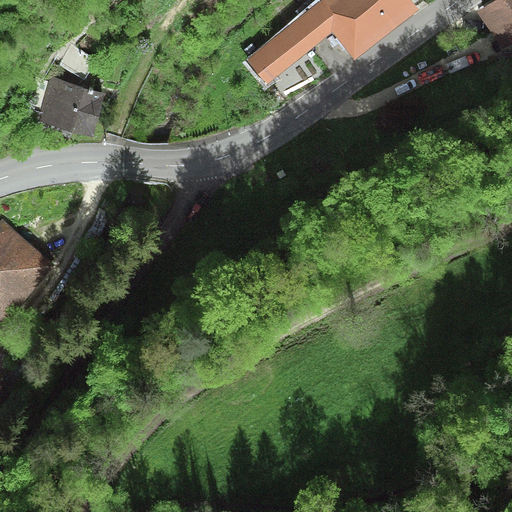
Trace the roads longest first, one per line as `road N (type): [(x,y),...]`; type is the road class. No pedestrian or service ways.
road 1 (track): [(84,511),(141,434),(234,359),(331,306),(511,227)]
road 2 (tertiary): [(464,0),(303,113),(221,158),(191,165),(108,158),(0,178)]
road 3 (track): [(0,508),(178,220),(191,165)]
road 4 (track): [(160,511),(373,507),(511,458)]
